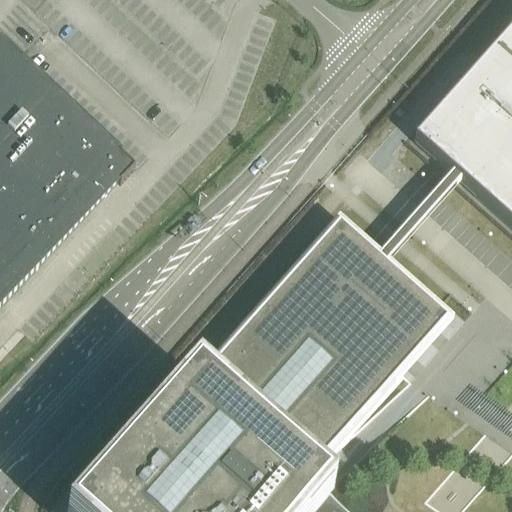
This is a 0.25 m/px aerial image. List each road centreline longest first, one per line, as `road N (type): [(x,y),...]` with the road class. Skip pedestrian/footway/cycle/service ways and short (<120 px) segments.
road 1 (tertiary): [(0,492),(386,68)]
road 2 (tertiary): [(365,50),(0,437)]
